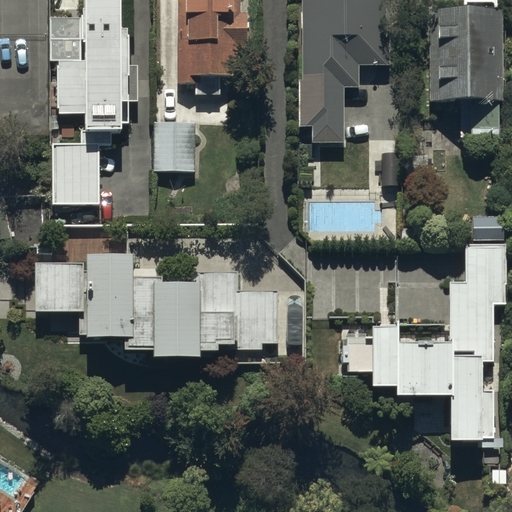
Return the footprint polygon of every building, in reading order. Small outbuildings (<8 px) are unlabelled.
[(119,0),(111,0),(78,0),(78,21),(48,21),(47,67),(56,67),(55,119),(80,119),(79,150),(51,149),(49,210),(96,211),(98,149),(110,149),(110,143),(117,143),(117,129),(124,129),(124,108),(134,108),(134,73),(123,72),(124,39),(118,39),(119,0)] [(172,0),(174,86),(191,86),(191,99),(217,99),(217,78),(236,78),(236,48),(245,48),(245,16),(237,17),(237,0),(172,0)] [(380,0),(296,0),(294,131),(309,131),(309,149),(339,149),(340,94),(354,95),(354,72),(387,72),(387,41),(380,41),(380,0)] [(460,14),(428,14),(428,115),(459,115),(459,142),(467,142),(467,151),(500,151),(500,12),(489,12),(489,5),(460,5),(460,14)] [(173,125),(150,125),(150,176),(192,176),(192,123),(173,122),(173,125)] [(0,201),(0,200),(0,245),(8,244),(0,201)] [(504,247),(462,247),(462,286),(446,286),(447,351),(430,351),(430,346),(412,346),(412,351),(391,351),(391,337),(361,338),(361,344),(346,344),(346,351),(338,351),(338,372),(340,372),(340,380),(366,380),(366,397),(392,397),(392,407),(446,407),(446,453),(501,452),(500,441),(492,441),(492,394),(479,394),(479,368),(497,368),(497,328),(492,328),(492,311),(504,311),(504,247)] [(80,270),(30,270),(29,321),(80,321),(80,351),(119,351),(119,361),(148,361),(148,372),(195,372),(195,362),(214,361),(214,357),(261,356),(261,348),(274,348),(274,295),(235,295),(235,276),(188,276),(188,289),(156,289),(156,270),(127,270),(127,265),(80,265),(80,270)] [(224,511),(193,497),(185,511),(224,511)]
